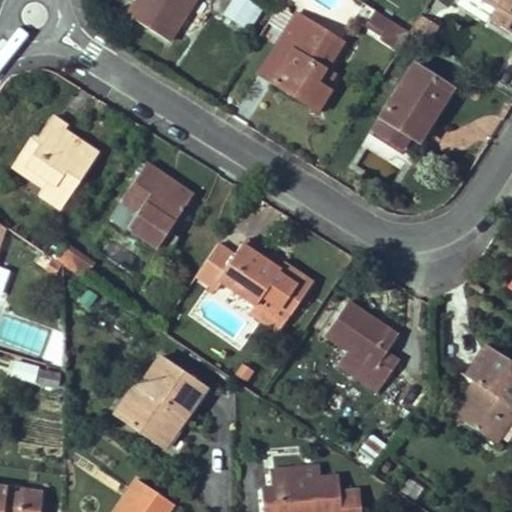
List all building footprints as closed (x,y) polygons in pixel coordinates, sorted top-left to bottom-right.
[(137,0),(128,15),(169,42),(195,0),(137,0)] [(248,0),(233,0),(224,15),(243,28),(257,6),(248,0)] [(511,0),(486,0),(498,7),(490,20),(511,34),(511,0)] [(263,10),(257,6),(243,28),(248,31),(263,10)] [(285,34),(296,18),(279,7),(277,10),(269,23),(285,34)] [(377,40),(390,21),(373,10),(361,30),(377,40)] [(292,52),(271,82),(317,111),(330,92),(326,89),(317,83),(326,70),(343,44),(298,15),(296,18),(285,34),(279,43),(292,52)] [(398,54),(410,34),(390,21),(377,40),(398,54)] [(424,21),(417,31),(429,39),(437,29),(424,21)] [(279,43),(259,75),(271,82),(292,52),(279,43)] [(450,89),(414,66),(381,116),(413,137),(425,117),(430,120),(450,89)] [(335,76),(326,70),(317,83),(326,89),(335,76)] [(39,192),(61,207),(92,161),(74,149),(80,140),(64,130),(67,125),(52,115),(37,138),(33,136),(18,156),(49,178),(44,185),(39,192)] [(417,148),(421,141),(413,137),(381,116),(368,135),(404,156),(411,144),(417,148)] [(425,117),(413,137),(421,141),(433,122),(430,120),(425,117)] [(92,161),(98,152),(80,140),(74,149),(92,161)] [(49,178),(18,156),(13,164),(44,185),(49,178)] [(148,219),(137,235),(166,255),(178,238),(169,232),(189,203),(158,182),(162,175),(146,165),(121,201),(139,213),(148,219)] [(158,182),(189,203),(194,196),(162,175),(158,182)] [(148,219),(139,213),(121,201),(110,216),(137,235),(148,219)] [(235,256),(218,244),(195,278),(216,293),(222,284),(256,307),(258,305),(263,298),(289,316),(312,284),(284,264),(281,267),(245,242),(235,256)] [(64,248),(55,261),(74,273),(82,261),(64,248)] [(82,261),(74,273),(82,279),(91,267),(82,261)] [(258,305),(284,323),(289,316),(263,298),(258,305)] [(397,337),(348,303),(325,337),(348,352),(343,359),(370,377),(368,378),(381,386),(399,361),(386,352),(397,337)] [(452,414),(495,443),(511,417),(511,363),(485,346),(465,376),(473,381),(452,414)] [(145,392),(125,422),(162,448),(206,387),(163,357),(141,388),(145,392)] [(7,377),(34,383),(38,366),(11,359),(7,377)] [(41,369),(38,379),(54,384),(57,374),(41,369)] [(145,392),(141,388),(137,386),(116,415),(125,422),(145,392)] [(361,450),(376,460),(386,444),(371,434),(361,450)] [(361,511),(359,490),(338,492),(338,478),(319,479),(318,466),(270,470),(272,487),(261,488),(262,511),(361,511)] [(167,511),(173,504),(137,480),(114,511),(167,511)] [(0,511),(39,511),(42,493),(0,486),(0,511)]
